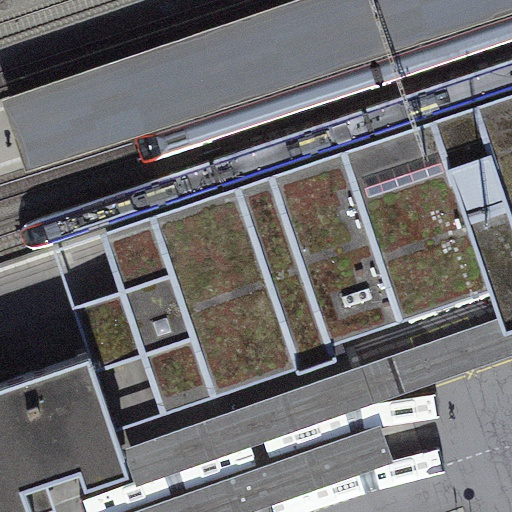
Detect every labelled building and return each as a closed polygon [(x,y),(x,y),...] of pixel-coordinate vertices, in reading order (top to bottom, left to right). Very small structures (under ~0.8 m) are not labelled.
[(511,0),(278,0),(0,94),(28,177),(511,14),(511,0)] [(511,89),(51,243),(95,374),(144,358),(121,290),(177,271),(214,382),(218,395),(298,368),(253,232),(452,165),(511,145),(511,89)] [(253,232),(298,368),(343,352),(339,340),(494,287),(452,165),(253,232)] [(214,382),(177,271),(121,290),(144,358),(157,400),(214,382)] [(40,511),(31,485),(124,454),(95,374),(89,352),(0,382),(0,511),(40,511)]
